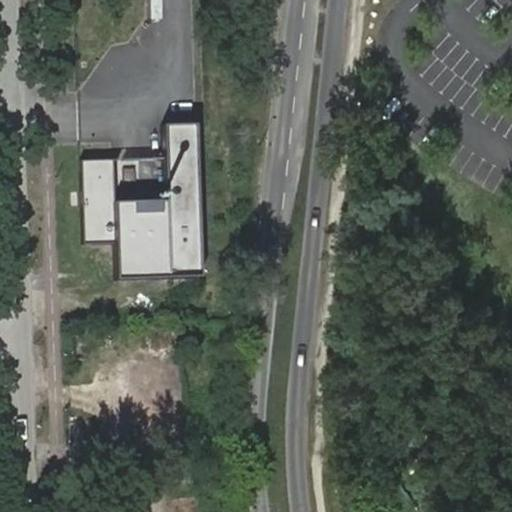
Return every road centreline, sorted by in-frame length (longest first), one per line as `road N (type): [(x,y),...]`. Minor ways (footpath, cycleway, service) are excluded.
road 1 (tertiary): [(303,0),(255,440),(259,511)]
road 2 (tertiary): [(298,511),(292,438),(338,0)]
road 3 (residential): [(3,0),(15,342)]
road 4 (residential): [(15,342),(21,511)]
